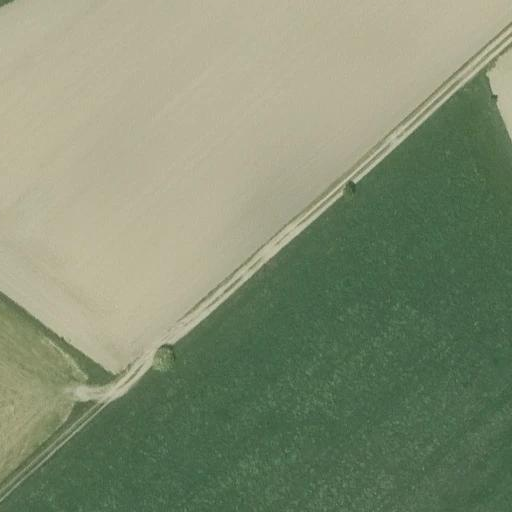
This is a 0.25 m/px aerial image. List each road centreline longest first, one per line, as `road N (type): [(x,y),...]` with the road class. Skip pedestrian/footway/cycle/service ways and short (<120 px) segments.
road 1 (track): [(511,40),(114,396),(0,306)]
road 2 (track): [(0,500),(114,396)]
